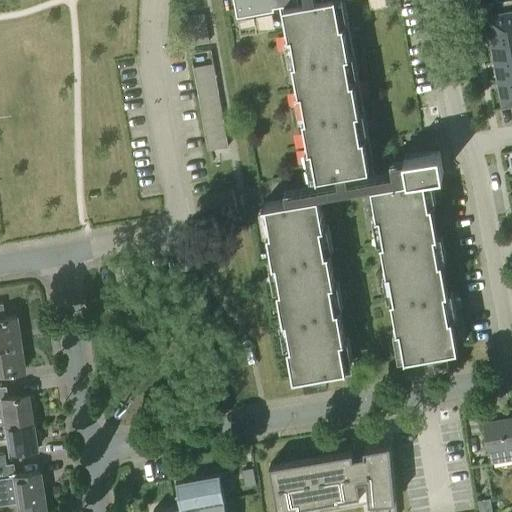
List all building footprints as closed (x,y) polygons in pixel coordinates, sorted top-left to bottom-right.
[(235,0),(238,13),(239,13),(239,12),(274,6),(273,3),(280,2),(311,176),(313,184),(284,189),(286,199),(264,202),(262,202),(294,375),(350,365),(350,363),(349,364),(318,194),(372,184),(402,354),(401,354),(402,355),(458,345),(428,175),(443,172),(439,151),(404,157),(406,166),(375,172),(344,0),(235,0)] [(511,0),(501,0),(504,11),(486,15),(490,38),(492,37),(511,32),(511,0)] [(190,12),(192,40),(206,40),(204,11),(190,12)] [(511,32),(492,37),(496,58),(511,54),(511,32)] [(511,54),(496,58),(500,79),(511,76),(511,54)] [(194,63),(207,151),(227,148),(214,60),(194,63)] [(511,76),(500,79),(504,101),(511,99),(511,76)] [(0,346),(19,343),(15,316),(3,318),(1,303),(0,303),(0,346)] [(0,373),(23,370),(19,343),(0,346),(0,373)] [(0,425),(31,421),(29,411),(35,410),(33,395),(27,396),(27,394),(0,397),(0,425)] [(511,418),(484,423),(491,463),(511,459),(511,418)] [(31,421),(0,425),(0,439),(5,439),(7,453),(35,448),(35,446),(40,445),(38,430),(33,431),(31,421)] [(274,462),(270,463),(277,507),(360,493),(358,479),(367,478),(370,511),(397,511),(390,441),(364,446),(274,462)] [(39,471),(13,475),(11,463),(5,464),(5,466),(0,466),(0,504),(5,504),(5,505),(15,503),(43,498),(39,471)] [(180,504),(153,509),(153,511),(226,511),(220,475),(220,471),(176,479),(180,504)] [(44,511),(43,498),(15,503),(16,511),(44,511)] [(499,511),(496,498),(487,499),(489,511),(499,511)]
